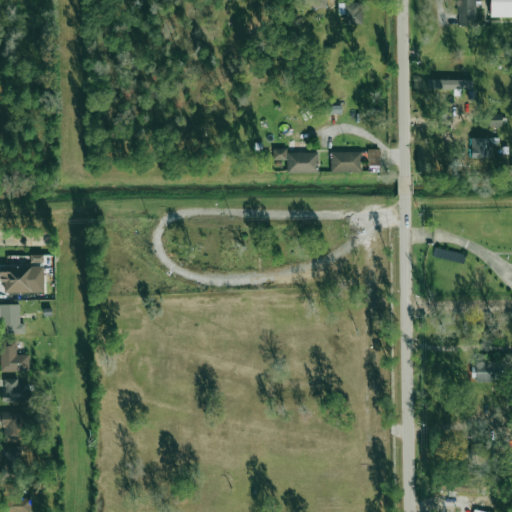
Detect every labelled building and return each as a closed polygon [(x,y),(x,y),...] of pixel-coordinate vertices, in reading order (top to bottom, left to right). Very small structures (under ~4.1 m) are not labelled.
[(299,0),(300,9),(326,8),(325,0),(299,0)] [(475,0),(456,0),(456,26),(475,26),(475,0)] [(511,0),(489,0),(490,17),(511,17),(511,0)] [(362,3),(344,3),(344,24),(362,24),(362,3)] [(472,90),(472,80),(427,79),(427,89),(472,90)] [(489,127),(502,127),(502,114),(489,114),(489,127)] [(471,157),(494,158),(494,138),(471,138),(471,157)] [(286,149),(273,149),(273,160),(286,160),(286,149)] [(378,149),(367,149),(368,167),(379,167),(378,149)] [(361,152),(331,151),(330,172),(361,173),(361,152)] [(318,152),(287,152),(287,173),(317,173),(318,152)] [(43,292),(43,265),(1,266),(1,293),(43,292)] [(24,333),(24,324),(20,324),(19,304),(2,304),(2,334),(24,333)] [(29,370),(29,355),(16,355),(16,341),(0,341),(1,371),(29,370)] [(498,381),(498,363),(472,363),(472,381),(498,381)] [(18,379),(3,378),(3,401),(27,402),(28,384),(18,384),(18,379)] [(2,442),(21,442),(21,412),(1,412),(2,442)] [(490,464),(491,445),(471,444),(470,463),(490,464)] [(21,477),(22,447),(3,446),(2,476),(21,477)] [(30,511),(31,498),(19,497),(19,491),(5,491),(4,511),(30,511)]
